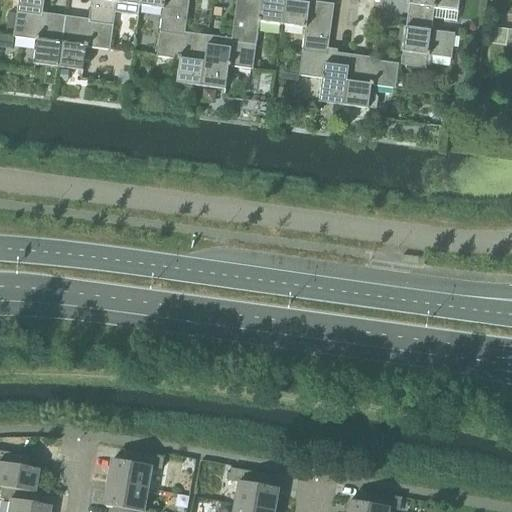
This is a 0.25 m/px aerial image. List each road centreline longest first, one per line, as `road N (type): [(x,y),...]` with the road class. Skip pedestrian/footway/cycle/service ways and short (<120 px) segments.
road 1 (unclassified): [(511,241),(471,244),(0,180)]
road 2 (primary): [(0,295),(511,359)]
road 3 (primary): [(511,313),(0,249)]
